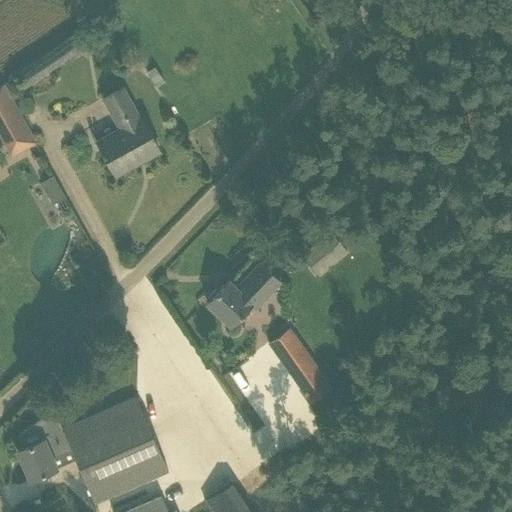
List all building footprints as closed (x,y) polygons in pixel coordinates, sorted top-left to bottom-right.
[(88,32),(18,80),(24,89),(75,55),(77,59),(97,44),(88,32)] [(97,143),(114,174),(159,150),(141,118),(139,119),(122,87),(103,98),(120,129),(97,143)] [(35,143),(15,106),(0,114),(0,126),(13,151),(33,140),(35,143)] [(65,196),(53,173),(40,180),(52,203),(65,196)] [(319,275),(347,250),(329,230),(302,255),(319,275)] [(210,298),(206,301),(230,324),(250,303),(254,307),(279,281),(261,263),(236,288),(227,280),(217,290),(216,289),(209,296),(210,298)] [(308,398),(328,384),(289,328),(268,342),(308,398)] [(30,478),(55,467),(51,457),(70,448),(94,502),(168,470),(135,396),(62,428),(62,430),(42,438),(42,437),(17,448),(30,478)] [(250,511),(234,478),(206,492),(215,511),(250,511)] [(165,511),(158,495),(118,511),(165,511)]
